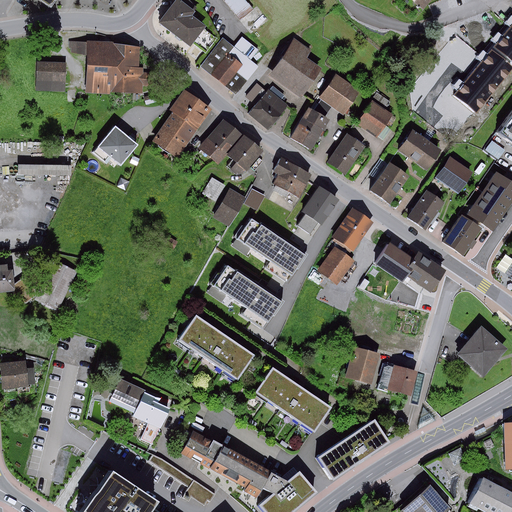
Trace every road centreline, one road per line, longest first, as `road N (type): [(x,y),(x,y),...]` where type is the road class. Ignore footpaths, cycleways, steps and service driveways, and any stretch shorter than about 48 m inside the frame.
road 1 (residential): [(128,20),(231,113),(460,269)]
road 2 (primary): [(511,395),(384,465),(320,511)]
road 3 (unknown): [(239,511),(165,451),(172,416)]
road 4 (residential): [(0,29),(128,20)]
